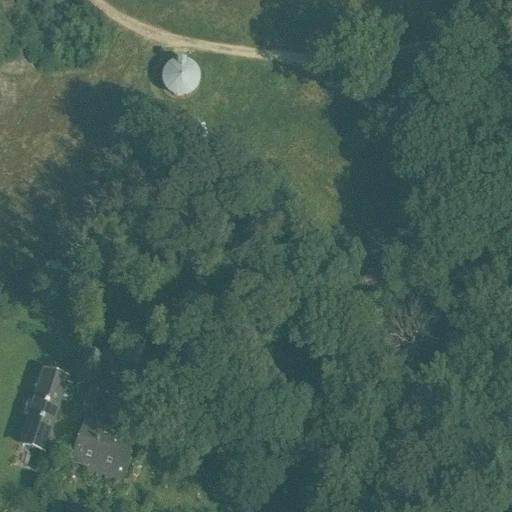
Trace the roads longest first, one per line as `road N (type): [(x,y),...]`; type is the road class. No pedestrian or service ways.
road 1 (track): [(511,258),(359,291),(203,349),(178,367),(156,421)]
road 2 (track): [(90,0),(122,30),(212,55),(392,46),(477,28)]
road 3 (unknown): [(253,0),(292,82),(395,165),(511,228)]
